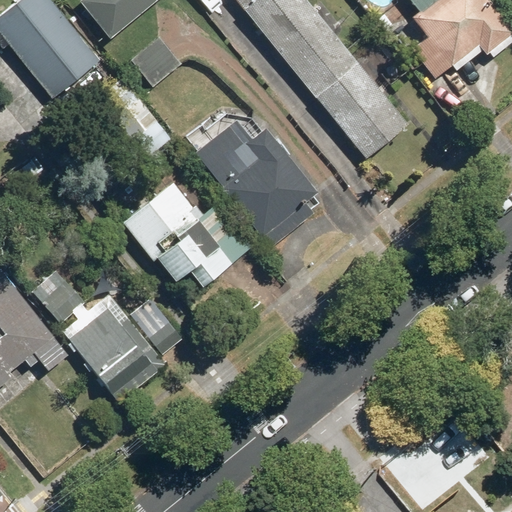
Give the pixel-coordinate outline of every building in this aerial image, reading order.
[(101,60),(52,0),(18,0),(0,15),(0,31),(53,98),(101,60)] [(81,0),(112,37),(157,0),(81,0)] [(410,123),(309,0),(237,0),(367,158),(410,123)] [(511,26),(491,0),(411,0),(419,10),(413,16),(429,36),(413,49),(436,78),(453,65),(457,70),(483,49),(487,54),(490,52),(494,56),(511,41),(511,26)] [(160,35),(131,58),(153,86),(182,63),(160,35)] [(171,138),(122,77),(98,97),(147,158),(171,138)] [(237,118),(195,150),(263,237),(265,235),(273,244),(315,212),(308,202),(320,193),(267,125),(252,137),(237,118)] [(50,175),(32,156),(11,175),(28,194),(50,175)] [(176,182),(124,220),(154,260),(159,257),(176,279),(191,269),(202,284),(255,245),(221,199),(200,215),(176,182)] [(0,386),(14,376),(10,371),(35,352),(49,369),(69,354),(55,337),(57,336),(2,265),(0,263),(0,386)] [(59,270),(33,290),(60,325),(85,304),(59,270)] [(153,304),(136,318),(160,344),(176,330),(153,304)] [(110,306),(70,337),(119,401),(167,365),(128,315),(121,320),(110,306)] [(429,487),(408,459),(389,474),(410,502),(429,487)]
